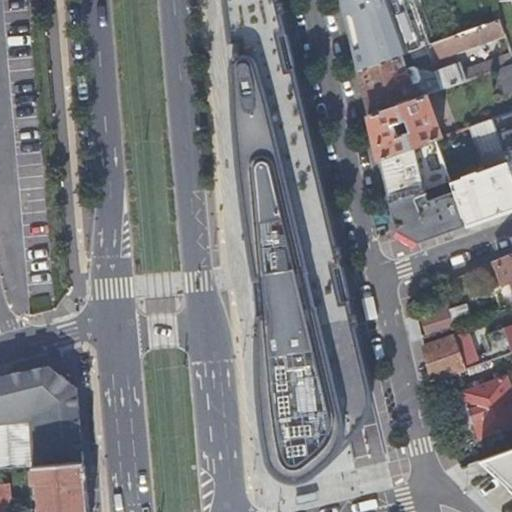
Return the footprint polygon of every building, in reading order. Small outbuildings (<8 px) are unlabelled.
[(229,42),(235,41),(229,0),(219,0),(223,14),(229,42)] [(339,426),(348,423),(334,366),(365,359),(350,300),(345,302),(335,265),(340,263),(320,176),(292,66),(288,66),(279,33),(283,32),(275,0),(229,0),(235,41),(239,40),(241,51),(235,57),(232,64),(230,71),(233,86),(239,104),(241,126),(244,158),(255,245),(261,276),(262,291),(258,289),(256,289),(253,291),(251,294),(251,297),(252,301),(254,304),(259,304),(263,303),(264,317),(263,341),(263,371),(267,424),(274,461),(285,471),(296,474),(310,470),(323,461),(333,447),(339,426)] [(409,51),(457,34),(444,0),(340,0),(358,69),(401,54),(409,51)] [(433,61),(503,36),(497,19),(457,34),(409,51),(412,58),(429,52),(433,61)] [(404,61),(412,58),(409,51),(401,54),(404,61)] [(369,113),(426,93),(435,90),(430,73),(421,76),(418,67),(414,65),(407,67),(404,61),(401,54),(358,69),(369,113)] [(466,79),(497,68),(511,63),(511,59),(510,54),(463,70),(466,79)] [(440,88),(466,79),(463,70),(461,62),(434,71),(440,88)] [(506,89),(511,87),(511,63),(497,68),(506,89)] [(254,278),(261,276),(255,245),(244,158),(241,126),(239,104),(233,86),(235,130),(240,181),(244,219),(248,248),(254,278)] [(369,113),(380,158),(426,142),(441,136),(426,93),(369,113)] [(511,180),(511,110),(490,119),(511,180)] [(465,225),(511,208),(511,180),(490,119),(469,126),(484,170),(476,172),(476,170),(462,175),(463,177),(451,182),(453,189),(465,225)] [(482,166),(467,127),(442,137),(458,175),(482,166)] [(380,158),(390,202),(425,190),(441,184),(426,142),(380,158)] [(417,242),(465,225),(453,189),(428,198),(425,190),(390,202),(397,230),(417,242)] [(511,255),(511,256),(496,261),(504,283),(493,286),(494,287),(497,295),(496,295),(502,311),(511,307),(511,255)] [(446,308),(421,317),(427,334),(453,325),(446,308)] [(472,322),(476,320),(472,310),(457,315),(461,326),(472,322)] [(370,382),(365,359),(334,366),(348,423),(339,426),(333,447),(323,461),(310,470),(296,474),(285,471),(274,461),(267,424),(263,371),(263,341),(264,317),(256,317),(256,358),(257,374),(260,401),(263,427),(265,442),(266,454),(271,463),(276,469),(282,474),(293,478),(302,478),(309,475),(325,469),(342,456),(355,440),(365,422),(370,404),(370,382)] [(454,334),(424,345),(433,382),(511,353),(511,325),(485,335),(491,352),(483,355),(484,356),(478,358),(469,333),(456,338),(454,334)] [(78,391),(46,369),(0,378),(0,470),(35,467),(86,462),(78,391)] [(462,390),(479,439),(511,427),(511,385),(508,374),(462,390)] [(511,448),(483,459),(511,487),(511,448)] [(90,511),(86,462),(35,467),(37,486),(42,485),(43,511),(90,511)] [(0,485),(0,511),(12,511),(10,485),(0,485)]
